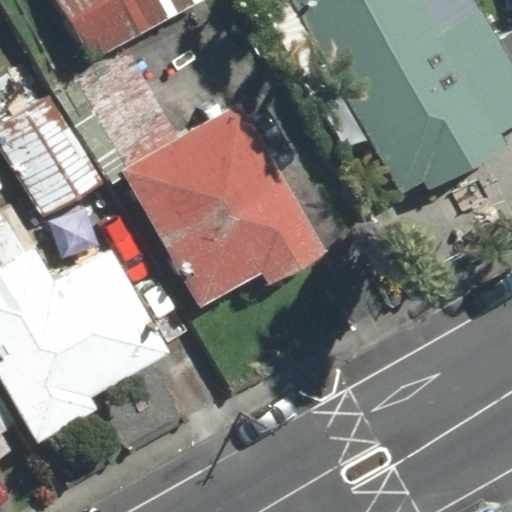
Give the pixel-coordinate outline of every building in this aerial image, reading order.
[(37,0),(69,64),(192,4),(189,0),(37,0)] [(325,96),(304,108),(329,151),(349,139),(381,195),(511,121),(511,49),(500,28),(485,36),(464,0),(250,0),(243,4),(295,96),(318,83),(325,96)] [(511,0),(498,0),(511,24),(511,0)] [(96,172),(181,310),(239,275),(248,289),(312,250),(218,98),(96,172)] [(86,179),(37,101),(0,124),(0,173),(27,216),(86,179)] [(66,398),(150,354),(90,240),(28,273),(0,221),(0,419),(11,440),(72,408),(66,398)]
